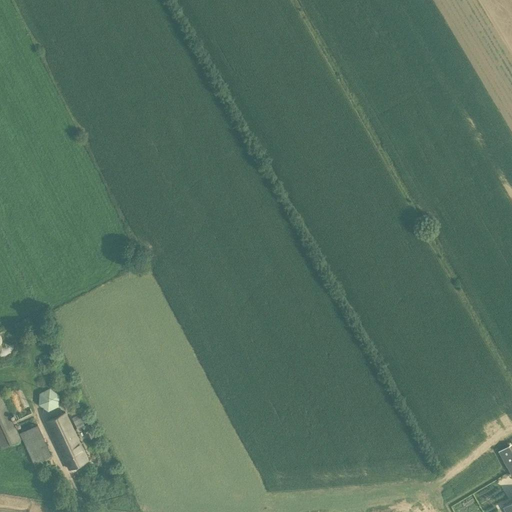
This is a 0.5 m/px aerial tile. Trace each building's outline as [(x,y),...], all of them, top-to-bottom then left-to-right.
[(44,409),(59,406),(55,387),(36,391),(39,405),(43,405),(44,409)] [(0,442),(2,448),(22,439),(0,392),(0,442)] [(70,468),(88,460),(66,412),(47,420),(70,468)] [(34,463),(51,455),(37,425),(20,433),(34,463)] [(91,428),(86,430),(89,438),(95,436),(91,428)] [(511,450),(509,445),(499,451),(511,475),(511,450)] [(511,511),(511,502),(503,507),(505,511),(511,511)]
